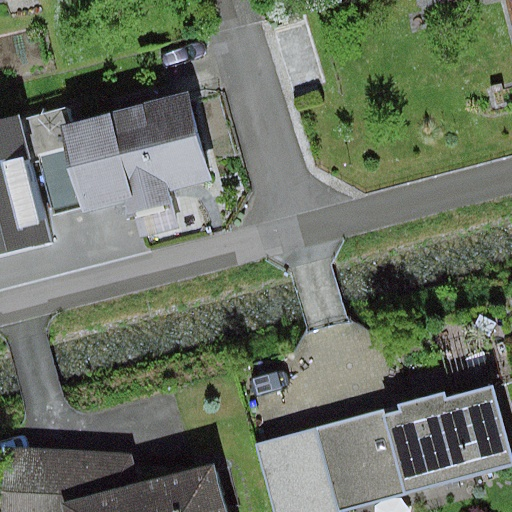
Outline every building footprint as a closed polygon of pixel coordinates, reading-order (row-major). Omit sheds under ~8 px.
[(85,112),(73,115),(96,209),(100,225),(235,192),(208,82),(85,112)] [(83,104),(0,127),(0,263),(71,245),(66,216),(96,209),(73,115),(85,112),(83,104)] [(383,410),(315,428),(337,511),(353,511),(511,468),(511,453),(493,386),(446,399),(445,394),(398,406),(399,412),(384,416),(383,410)] [(337,511),(315,428),(255,444),(273,511),(337,511)] [(225,511),(212,464),(137,484),(129,454),(6,452),(3,511),(225,511)]
